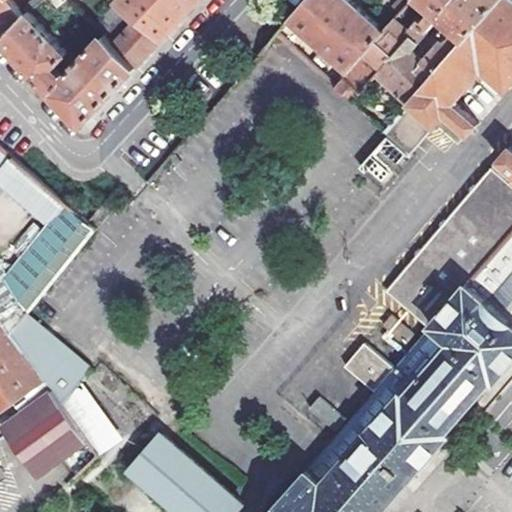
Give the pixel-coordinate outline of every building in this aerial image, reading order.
[(0,0),(0,33),(3,38),(24,16),(18,9),(10,0),(0,0)] [(44,0),(30,0),(18,9),(24,16),(28,12),(44,0)] [(192,8),(199,0),(119,0),(118,2),(138,18),(163,39),(192,8)] [(349,73),(384,30),(350,0),(310,0),(291,21),(315,42),(312,46),(323,57),(327,53),(349,73)] [(431,29),(423,22),(419,18),(408,30),(414,35),(379,76),(411,104),(501,0),(455,0),(442,16),(459,31),(448,43),(443,39),(425,61),(412,50),(431,29)] [(511,232),(511,0),(501,0),(411,104),(385,134),(410,155),(446,113),(471,135),(480,123),(462,108),(490,75),(509,91),(511,88),(511,144),(386,287),(432,327),(470,283),(469,282),(511,232)] [(414,0),(399,0),(393,7),(400,14),(414,0)] [(423,22),(431,29),(442,16),(455,0),(423,0),(434,9),(423,22)] [(27,64),(54,93),(67,78),(58,68),(63,63),(62,60),(68,52),(28,12),(24,16),(3,38),(27,64)] [(114,45),(136,67),(148,54),(163,39),(138,18),(114,45)] [(396,19),(384,30),(349,73),(337,89),(344,96),(352,88),(361,96),(379,76),(414,35),(408,30),(396,19)] [(54,93),(80,123),(82,123),(108,96),(136,67),(114,45),(105,36),(67,78),(54,93)] [(0,315),(13,334),(27,317),(97,230),(0,148),(0,183),(51,227),(8,280),(0,270),(0,315)] [(511,232),(469,282),(470,283),(432,327),(388,377),(450,429),(493,380),(497,382),(511,364),(511,232)] [(408,343),(417,332),(393,313),(384,323),(408,343)] [(0,411),(45,380),(13,334),(0,315),(0,411)] [(45,380),(54,392),(62,405),(83,383),(92,373),(27,317),(13,334),(45,380)] [(450,429),(388,377),(272,511),(383,511),(451,435),(448,432),(450,429)] [(62,405),(98,456),(118,435),(83,383),(62,405)] [(41,478),(65,459),(78,477),(98,456),(62,405),(54,392),(5,427),(41,478)] [(132,469),(181,511),(237,511),(245,503),(162,433),(132,469)]
